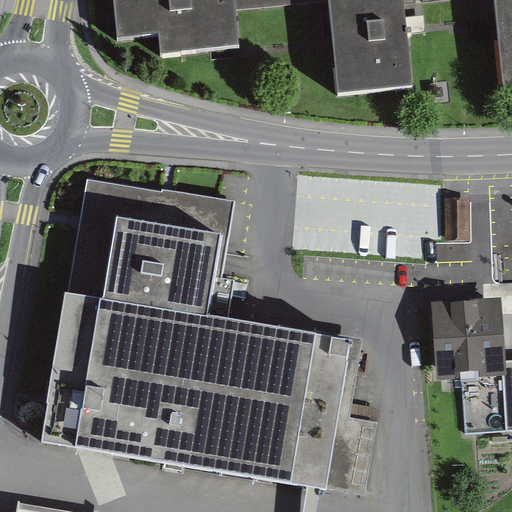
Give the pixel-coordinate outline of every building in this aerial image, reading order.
[(161,39),(163,60),(238,53),(233,0),(115,0),(119,43),(161,39)] [(401,0),(328,0),(339,98),(411,90),(401,0)] [(511,0),(494,0),(504,91),(511,90),(511,0)] [(69,286),(227,315),(234,278),(220,275),(233,206),(89,179),(69,286)] [(386,201),(299,187),(291,240),(378,254),(386,201)] [(467,200),(448,200),(448,235),(466,235),(467,200)] [(227,315),(69,286),(41,435),(361,494),(374,421),(341,415),(355,339),(227,315)] [(499,299),(433,302),(436,368),(465,367),(468,434),(511,432),(511,359),(502,360),(499,299)]
